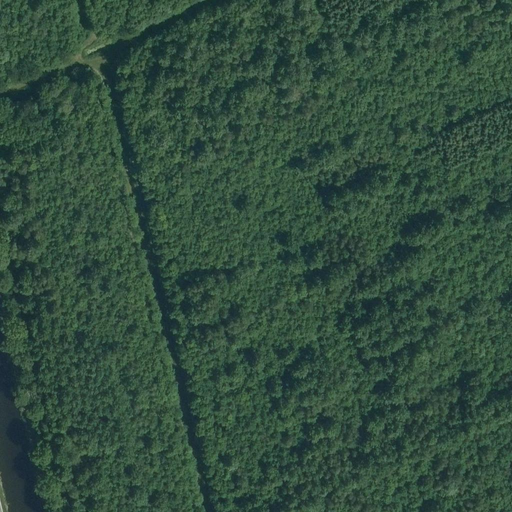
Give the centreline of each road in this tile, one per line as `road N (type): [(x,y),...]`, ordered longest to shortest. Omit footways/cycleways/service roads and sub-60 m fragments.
road 1 (track): [(86,0),(94,35),(78,55),(87,63),(99,59),(205,511)]
road 2 (track): [(51,511),(0,284)]
road 3 (track): [(221,0),(99,59)]
